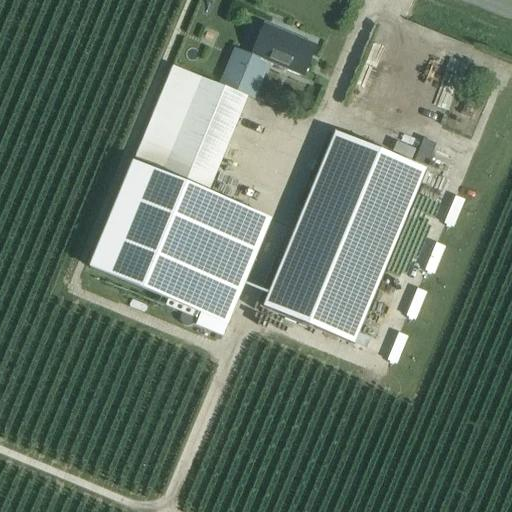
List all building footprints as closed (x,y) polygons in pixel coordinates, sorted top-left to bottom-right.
[(302,77),(315,45),(264,24),(251,56),(302,77)] [(208,190),(253,83),(233,75),(227,89),(172,67),(134,159),(208,190)] [(353,344),(424,171),(335,134),(263,307),(353,344)] [(435,145),(423,140),(414,162),(426,167),(435,145)] [(466,202),(481,166),(463,158),(448,194),(466,202)] [(89,268),(200,314),(196,325),(221,336),(269,220),(132,164),(89,268)] [(466,202),(485,209),(500,173),(481,166),(466,202)] [(448,247),(466,202),(448,194),(429,240),(448,247)] [(466,255),(485,209),(466,202),(448,247),(466,255)] [(429,240),(411,285),(429,293),(448,247),(429,240)] [(429,293),(447,300),(466,255),(448,247),(429,293)] [(392,331),(410,338),(429,293),(411,285),(392,331)] [(447,300),(429,293),(410,338),(428,346),(447,300)] [(248,367),(266,375),(281,338),(263,331),(248,367)] [(410,338),(392,331),(373,376),(391,384),(410,338)] [(309,350),(281,338),(266,375),(294,386),(309,350)] [(410,391),(428,346),(410,338),(391,384),(410,391)] [(321,397),(336,361),(309,350),(294,386),(321,397)] [(321,397),(349,409),(364,372),(336,361),(321,397)] [(373,376),(364,372),(349,409),(376,420),(391,384),(373,376)] [(376,420),(395,428),(410,391),(391,384),(376,420)]
